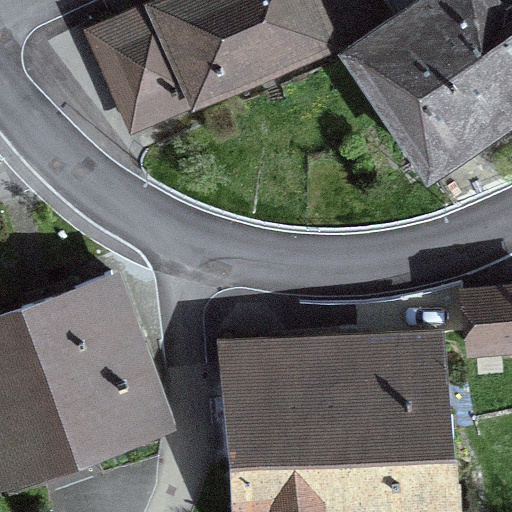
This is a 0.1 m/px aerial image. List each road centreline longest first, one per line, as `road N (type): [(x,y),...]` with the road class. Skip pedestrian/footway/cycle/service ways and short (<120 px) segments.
road 1 (tertiary): [(183,245),(254,258),(370,258),(451,242),(511,213)]
road 2 (residential): [(166,511),(191,413),(183,245)]
road 3 (tertiary): [(0,59),(127,209),(183,245)]
